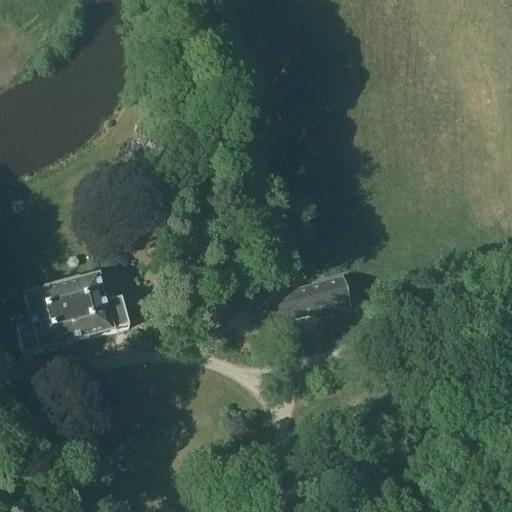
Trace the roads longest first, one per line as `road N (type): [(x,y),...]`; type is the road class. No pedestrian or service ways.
road 1 (track): [(511,318),(309,364),(22,367),(0,356)]
road 2 (unknown): [(278,364),(273,464),(257,511)]
